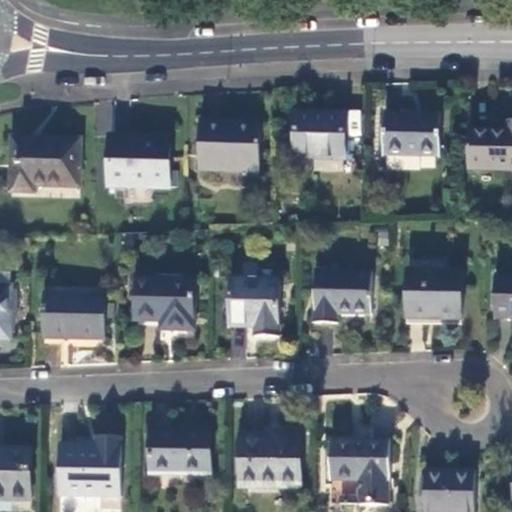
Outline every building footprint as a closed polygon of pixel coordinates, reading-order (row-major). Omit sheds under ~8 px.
[(344,115),(296,114),(294,159),(343,160),(344,115)] [(440,116),(383,116),(383,157),(439,157),(440,116)] [(259,123),(200,122),(200,171),(258,172),(259,123)] [(504,130),(469,130),(468,170),(511,170),(511,124),(504,124),(504,130)] [(169,139),(110,138),(109,187),(167,188),(169,139)] [(77,188),(78,143),(54,142),(54,145),(12,144),(10,194),(32,195),(33,188),(77,188)] [(371,274),(313,273),(314,326),(336,326),(336,317),(370,318),(371,274)] [(9,275),(0,274),(0,340),(7,341),(9,275)] [(461,276),(407,275),(406,322),(459,322),(461,276)] [(279,281),(230,279),(229,328),(254,329),(254,339),(278,339),(279,281)] [(511,279),(494,280),(493,319),(511,319),(511,279)] [(196,283),(135,281),(134,322),(170,323),(170,330),(194,331),(196,283)] [(103,296),(44,295),(42,340),(102,341),(103,296)] [(211,431),(151,430),(151,470),(175,470),(175,475),(211,475),(211,431)] [(301,489),(300,431),(268,431),(267,436),(241,436),(241,483),(267,483),(268,490),(301,489)] [(120,497),(121,439),(95,438),(95,445),(62,445),(61,496),(120,497)] [(390,444),(330,443),(328,483),(358,483),(358,507),(385,507),(386,483),(389,483),(390,444)] [(0,498),(29,499),(30,449),(4,449),(4,454),(0,453),(0,498)] [(473,511),(474,475),(424,475),(423,511),(473,511)]
